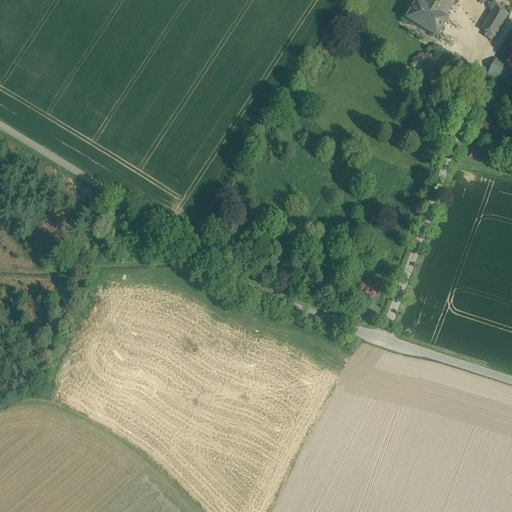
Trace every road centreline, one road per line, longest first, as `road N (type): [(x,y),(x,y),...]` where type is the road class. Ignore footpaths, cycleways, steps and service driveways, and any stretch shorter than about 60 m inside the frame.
road 1 (unclassified): [(511,380),(270,298),(0,125)]
road 2 (track): [(124,201),(19,396),(0,407)]
